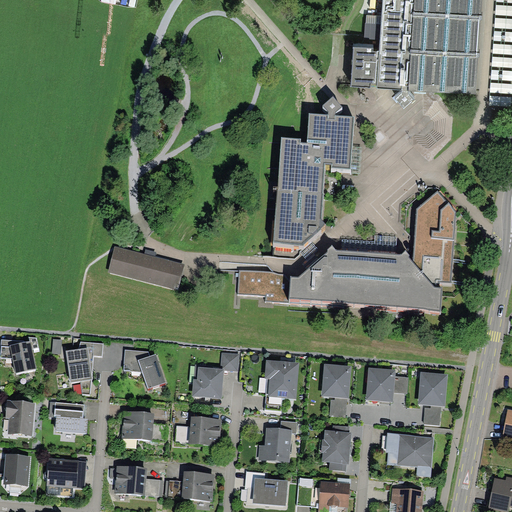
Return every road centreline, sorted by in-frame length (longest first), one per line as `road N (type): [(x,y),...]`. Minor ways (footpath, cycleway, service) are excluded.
road 1 (tertiary): [(457,511),(511,238)]
road 2 (residential): [(95,511),(106,373)]
road 3 (residential): [(238,387),(227,511)]
